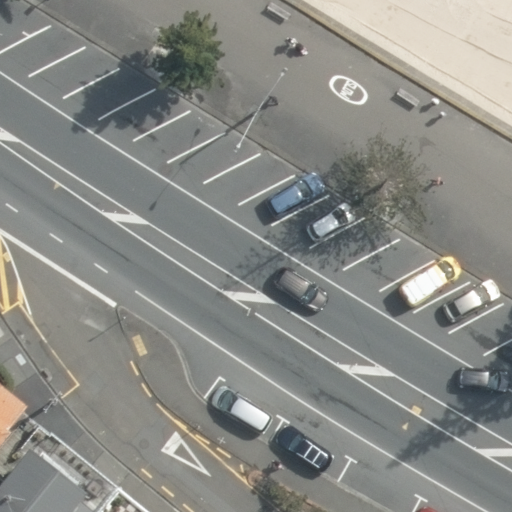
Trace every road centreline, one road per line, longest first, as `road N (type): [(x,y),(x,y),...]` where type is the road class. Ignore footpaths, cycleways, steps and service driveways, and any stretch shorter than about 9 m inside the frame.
road 1 (secondary): [(9,143),(511,457)]
road 2 (residential): [(243,511),(121,415),(67,312),(9,143)]
